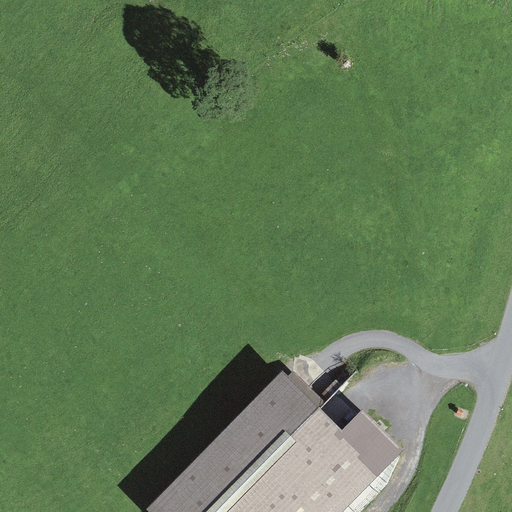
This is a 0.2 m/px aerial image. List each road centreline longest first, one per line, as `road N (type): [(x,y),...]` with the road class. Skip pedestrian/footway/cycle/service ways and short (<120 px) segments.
road 1 (unclassified): [(511,330),(444,511)]
road 2 (track): [(375,511),(406,469),(419,412),(445,368)]
